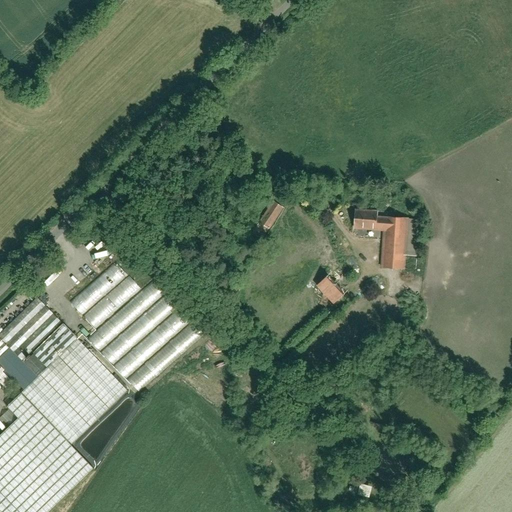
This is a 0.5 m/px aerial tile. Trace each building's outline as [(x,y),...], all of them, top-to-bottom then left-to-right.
[(255,232),(267,238),(285,206),(274,200),(255,232)] [(379,210),(355,208),(354,229),(383,230),(382,267),(406,268),(406,256),(418,256),(420,219),(378,217),(379,210)] [(107,237),(97,250),(102,254),(112,241),(107,237)] [(115,261),(71,302),(97,331),(88,338),(138,393),(203,334),(154,280),(142,291),(115,261)] [(331,302),(345,289),(332,275),(318,288),(331,302)] [(0,511),(48,511),(94,469),(71,445),(128,391),(38,297),(0,332),(0,374),(5,370),(0,364),(0,358),(10,349),(22,362),(34,351),(49,367),(8,406),(19,417),(0,435),(0,511)] [(359,494),(371,497),(373,486),(362,484),(359,494)]
